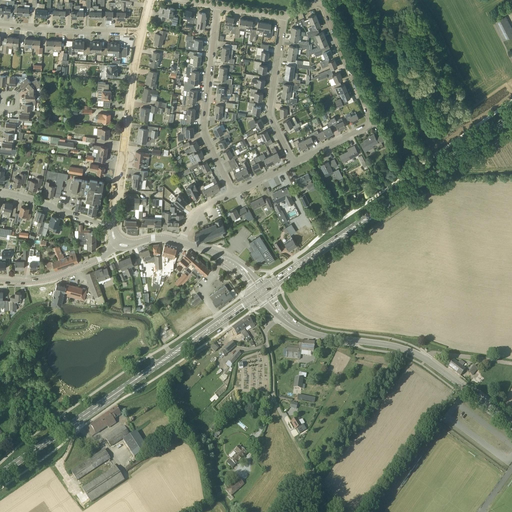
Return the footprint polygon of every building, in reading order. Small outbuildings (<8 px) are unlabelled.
[(15,1),(14,1),(10,0),(6,0),(5,0),(4,13),(10,13),(11,11),(13,11),(14,3),(15,1)] [(125,12),(126,2),(126,1),(121,0),(115,0),(115,2),(115,3),(115,7),(122,7),(122,12),(117,12),(117,19),(125,19),(125,12)] [(115,8),(115,7),(115,3),(109,2),(109,7),(110,7),(109,12),(106,12),(105,19),(113,19),(113,8),(115,8)] [(175,8),(168,7),(167,8),(160,7),(158,19),(165,20),(166,16),(169,16),(169,18),(173,19),(173,16),(175,8)] [(192,30),(193,24),(194,18),(191,18),(192,11),(185,10),(183,17),(187,18),(186,27),(191,28),(191,29),(192,30)] [(205,21),(206,17),(205,17),(205,13),(198,12),(197,18),(195,18),(194,23),(196,23),(196,27),(204,28),(205,21)] [(306,25),(310,23),(318,20),(316,14),(308,17),(309,20),(305,22),(303,19),(301,20),(303,26),(306,25)] [(503,40),(511,36),(506,24),(509,23),(505,17),(503,18),(502,15),(496,18),(498,21),(494,22),(503,40)] [(235,34),(236,27),(232,26),(234,18),(226,16),(225,24),(229,24),(228,29),(231,30),(231,33),(235,34)] [(244,31),(246,20),(240,19),(239,26),(239,27),(236,27),(235,34),(234,38),(239,38),(240,30),(244,31)] [(251,28),(253,21),(246,20),(244,31),(251,32),(249,41),(252,41),(254,30),(251,29),(251,28)] [(306,32),(307,35),(318,30),(317,28),(320,26),(318,20),(310,23),(312,26),(309,28),(309,29),(308,29),(309,31),(310,30),(310,31),(306,32)] [(263,33),(264,23),(258,22),(257,29),(257,30),(254,30),(252,41),(255,41),(256,37),(256,34),(259,34),(260,33),(263,33)] [(266,36),(266,37),(272,38),(273,28),(270,28),(271,24),(264,23),(263,33),(266,34),(266,36)] [(304,35),(305,32),(299,31),(300,28),(292,27),(291,33),(304,35)] [(167,34),(168,32),(166,31),(160,30),(159,34),(155,33),(154,37),(155,37),(154,45),(161,46),(164,35),(165,35),(165,33),(167,34)] [(319,33),(318,30),(307,35),(309,38),(315,35),(316,38),(314,39),(315,42),(325,38),(323,32),(319,33)] [(304,35),(291,33),(290,40),(294,40),(293,43),(305,45),(309,46),(309,42),(306,41),(306,42),(298,41),(299,35),(304,36),(304,35)] [(198,48),(202,48),(202,40),(193,39),(193,36),(187,35),(186,41),(188,41),(192,49),(197,50),(198,48)] [(12,49),(13,37),(7,37),(6,44),(3,43),(2,53),(8,54),(9,48),(12,49)] [(328,44),(325,38),(315,42),(316,44),(319,43),(320,47),(310,51),(311,54),(325,48),(324,45),(328,44)] [(32,47),(33,39),(25,39),(24,50),(27,50),(28,46),(32,47)] [(42,54),(43,47),(40,47),(40,40),(33,39),(32,47),(36,47),(36,53),(42,54)] [(54,48),(54,40),(46,40),(46,51),(49,51),(49,48),(54,48)] [(61,52),(62,41),(54,40),(54,48),(53,51),(58,52),(61,52)] [(78,50),(78,40),(75,40),(75,41),(72,41),(72,46),(69,46),(69,53),(75,54),(75,49),(78,50)] [(86,54),(87,47),(84,47),(84,41),(82,41),(82,40),(78,40),(78,50),(81,50),(81,51),(83,51),(83,53),(86,54)] [(95,51),(96,41),(93,41),(93,42),(90,42),(90,47),(87,47),(86,54),(89,54),(91,54),(92,53),(92,51),(95,51)] [(104,55),(104,48),(101,48),(102,42),(99,42),(99,41),(96,41),(95,51),(101,51),(101,54),(104,55)] [(113,52),(114,42),(110,42),(110,43),(108,43),(108,48),(104,48),(104,55),(107,55),(107,53),(110,53),(110,52),(113,52)] [(122,47),(122,49),(119,49),(119,44),(117,43),(117,42),(114,42),(113,52),(116,52),(116,56),(122,56),(126,57),(127,47),(122,47)] [(305,45),(293,43),(293,46),(289,46),(288,52),(296,53),(297,49),(302,50),(302,48),(305,48),(305,45)] [(236,50),(236,45),(225,44),(225,47),(222,46),(221,53),(233,54),(233,50),(236,50)] [(268,59),(269,52),(263,51),(263,48),(257,48),(256,57),(260,58),(268,59)] [(326,51),(325,48),(311,54),(312,54),(314,57),(316,57),(320,55),(321,57),(324,56),(325,59),(333,56),(330,49),(326,51)] [(193,63),(193,64),(195,65),(200,65),(200,58),(201,55),(197,55),(197,52),(190,51),(190,53),(190,56),(194,57),(193,58),(192,59),(192,63),(193,63)] [(157,67),(160,53),(153,52),(151,60),(150,60),(149,61),(150,61),(149,65),(157,67)] [(234,64),(234,59),(232,59),(233,54),(221,53),(221,59),(223,60),(223,63),(234,64)] [(329,62),(328,59),(320,62),(321,65),(322,68),(325,67),(329,65),(331,69),(337,67),(334,59),(329,62)] [(266,73),(267,66),(261,65),(261,62),(255,61),(254,68),(258,69),(258,72),(266,73)] [(117,77),(117,69),(116,69),(116,65),(107,64),(106,71),(101,71),(100,78),(107,79),(107,76),(117,77)] [(188,64),(188,67),(186,67),(186,73),(186,76),(188,77),(198,78),(199,71),(196,71),(197,68),(195,68),(195,65),(193,64),(188,64)] [(232,71),(233,65),(223,64),(223,67),(220,66),(219,73),(226,74),(227,71),(232,71)] [(154,84),(157,72),(149,71),(148,78),(146,78),(145,83),(150,84),(149,87),(156,89),(157,84),(154,84)] [(300,83),(300,80),(297,80),(298,73),(293,73),(293,72),(285,71),(284,78),(289,79),(289,81),(300,83)] [(328,77),(329,80),(334,78),(335,82),(342,79),(339,72),(333,75),(332,72),(327,74),(322,76),(318,78),(319,81),(328,77)] [(26,77),(26,73),(22,73),(22,77),(15,76),(15,77),(10,76),(9,83),(9,86),(15,87),(15,83),(20,84),(26,77)] [(231,84),(232,79),(226,78),(226,74),(219,73),(218,79),(221,80),(221,83),(231,84)] [(264,87),(265,80),(259,79),(259,76),(246,74),(246,77),(253,78),(252,82),(256,83),(256,85),(264,87)] [(5,76),(0,75),(0,85),(5,86),(5,83),(9,83),(10,76),(5,75),(5,76)] [(30,82),(27,77),(26,77),(20,84),(19,84),(24,89),(26,86),(29,89),(40,85),(40,84),(41,80),(38,81),(36,79),(31,82),(31,81),(30,82)] [(198,78),(188,77),(187,81),(185,81),(184,86),(195,87),(195,84),(198,84),(198,78)] [(306,85),(300,84),(300,83),(289,81),(288,84),(283,84),(282,90),(294,92),(295,92),(295,89),(298,90),(298,86),(301,87),(301,85),(306,85)] [(108,90),(109,84),(105,84),(103,82),(98,82),(97,91),(98,91),(97,100),(104,101),(103,107),(110,107),(110,102),(111,102),(112,95),(111,95),(111,91),(108,90)] [(341,85),(340,82),(330,86),(333,91),(335,90),(337,95),(347,91),(344,84),(341,85)] [(233,84),(231,84),(221,83),(220,86),(218,85),(217,92),(228,93),(232,93),(233,84)] [(36,94),(36,89),(41,87),(40,85),(29,89),(28,94),(25,93),(25,99),(26,100),(36,100),(35,100),(35,94),(36,94)] [(196,96),(197,90),(194,90),(195,87),(184,86),(184,90),(186,91),(186,95),(196,96)] [(156,96),(157,91),(151,90),(152,89),(144,88),(142,100),(150,101),(151,95),(156,96)] [(262,100),(263,93),(257,92),(257,89),(251,88),(250,96),(254,96),(254,99),(262,100)] [(287,105),(290,105),(293,104),(296,102),(297,99),(293,99),(294,92),(282,90),(281,97),(286,97),(285,100),(286,100),(287,105)] [(350,98),(347,91),(337,95),(341,94),(343,98),(341,100),(340,99),(335,101),(338,107),(339,106),(339,107),(343,105),(343,104),(348,102),(347,99),(350,98)] [(228,93),(217,92),(216,98),(219,99),(219,101),(226,102),(228,93)] [(196,96),(186,95),(186,96),(185,95),(184,100),(182,100),(182,104),(193,105),(193,103),(196,103),(196,96)] [(35,105),(36,100),(26,100),(26,104),(22,103),(22,109),(23,109),(30,110),(32,110),(32,104),(35,105)] [(232,108),(232,107),(233,103),(226,103),(226,102),(219,101),(218,104),(216,104),(215,111),(222,112),(223,107),(232,108)] [(255,103),(253,103),(249,102),(248,109),(252,110),(252,113),(260,114),(261,107),(255,106),(255,103)] [(194,115),(195,109),(192,108),(193,105),(182,104),(181,109),(188,110),(187,114),(194,115)] [(293,104),(290,105),(287,105),(287,108),(280,108),(280,116),(287,116),(287,112),(291,112),(291,108),(293,108),(293,105),(293,104)] [(148,121),(148,120),(149,112),(149,109),(141,108),(140,113),(141,113),(140,120),(148,121)] [(30,110),(23,109),(22,113),(19,113),(19,119),(24,120),(29,120),(29,114),(30,114),(30,110)] [(226,118),(226,112),(222,112),(215,111),(214,117),(217,117),(217,120),(223,121),(223,118),(226,118)] [(110,122),(110,114),(100,113),(99,116),(96,116),(94,117),(94,119),(96,121),(100,121),(110,122)] [(187,115),(184,114),(183,119),(181,118),(180,123),(191,124),(191,121),(194,122),(194,115),(187,114),(187,115)] [(359,120),(356,114),(351,116),(350,114),(345,116),(348,121),(351,120),(352,123),(359,120)] [(255,122),(253,117),(246,117),(251,128),(252,128),(253,131),(257,129),(264,125),(261,119),(255,122)] [(336,121),(334,117),(330,119),(332,123),(334,128),(337,127),(339,130),(346,126),(341,118),(336,121)] [(16,123),(16,122),(17,119),(9,118),(9,122),(6,122),(5,128),(7,128),(15,129),(16,123)] [(297,123),(296,120),(293,121),(291,118),(289,119),(283,122),(287,129),(293,126),(294,129),(297,127),(300,126),(299,123),(299,122),(297,123)] [(326,136),(333,133),(332,130),(334,128),(332,123),(327,125),(328,128),(323,130),(326,136)] [(220,125),(213,129),(217,136),(222,133),(223,136),(229,133),(236,129),(235,128),(228,131),(227,128),(225,129),(225,128),(222,130),(220,125)] [(156,138),(158,127),(151,126),(148,126),(148,130),(139,129),(138,138),(137,137),(137,142),(146,143),(147,136),(151,137),(156,138)] [(186,128),(186,127),(181,127),(182,133),(180,133),(180,134),(177,134),(178,140),(184,139),(184,136),(186,136),(194,136),(193,128),(186,128)] [(14,133),(15,129),(7,128),(7,132),(4,132),(3,138),(13,139),(14,133)] [(109,138),(109,129),(97,128),(97,134),(101,135),(100,138),(109,138)] [(271,140),(266,130),(260,133),(260,134),(257,135),(258,139),(262,137),(264,141),(264,140),(266,143),(271,140)] [(318,133),(317,130),(312,132),(315,138),(318,137),(319,140),(326,136),(323,130),(318,133)] [(307,146),(314,142),(313,139),(315,138),(312,132),(308,135),(309,137),(304,140),(307,146)] [(221,148),(228,145),(226,141),(230,139),(229,137),(231,136),(229,133),(223,136),(225,139),(218,142),(221,148)] [(364,141),(360,143),(365,152),(373,147),(372,146),(381,142),(385,140),(382,135),(376,138),(374,134),(370,136),(370,137),(363,140),(364,141)] [(13,143),(13,139),(3,138),(6,138),(5,142),(2,142),(2,148),(12,149),(12,143),(13,143)] [(299,142),(298,140),(293,142),(296,147),(299,146),(300,149),(307,146),(304,140),(299,142)] [(185,150),(186,152),(187,154),(199,147),(196,141),(189,144),(190,145),(191,147),(185,150)] [(107,154),(108,147),(94,144),(93,148),(100,150),(100,153),(107,154)] [(358,154),(354,146),(351,147),(347,149),(349,152),(346,153),(346,152),(339,155),(343,162),(358,154)] [(236,157),(235,155),(236,154),(234,151),(233,147),(229,149),(223,152),(227,159),(228,161),(234,158),(236,157)] [(277,152),(275,147),(271,149),(274,154),(270,155),(274,162),(281,159),(277,152)] [(201,150),(194,153),(197,160),(204,156),(201,150)] [(149,157),(149,153),(145,153),(136,151),(134,165),(137,166),(137,167),(140,167),(141,166),(143,166),(145,157),(149,157)] [(107,154),(100,153),(97,153),(96,156),(86,154),(85,160),(93,162),(93,159),(105,161),(107,154)] [(265,158),(263,154),(259,156),(262,161),(264,160),(267,166),(274,162),(270,155),(265,158)] [(254,172),(262,168),(259,163),(262,161),(259,156),(254,159),(254,160),(249,162),(251,166),(254,172)] [(239,167),(238,167),(234,158),(228,161),(232,171),(234,173),(237,180),(243,177),(239,167)] [(337,166),(334,159),(328,162),(328,161),(321,165),(322,167),(318,169),(322,176),(325,174),(325,173),(332,169),(337,166)] [(243,165),(239,167),(243,177),(250,174),(246,168),(249,166),(246,160),(242,163),(243,165)] [(204,171),(210,168),(206,161),(200,164),(199,165),(198,162),(193,165),(190,166),(192,170),(197,167),(199,170),(200,173),(204,171)] [(104,175),(105,168),(98,167),(98,165),(90,164),(89,170),(97,171),(97,174),(104,175)] [(69,166),(68,173),(82,175),(83,169),(69,166)] [(67,181),(67,180),(68,174),(48,169),(46,177),(56,179),(55,186),(48,185),(49,182),(46,181),(44,192),(47,192),(46,195),(53,196),(58,197),(60,197),(62,188),(63,188),(63,186),(62,186),(63,180),(67,181)] [(147,179),(148,171),(140,170),(140,175),(133,175),(132,179),(133,179),(132,187),(134,187),(141,188),(142,179),(147,179)] [(206,179),(208,178),(207,175),(212,173),(211,170),(204,173),(206,179)] [(21,182),(24,183),(26,175),(20,173),(19,177),(15,176),(13,185),(20,186),(21,182)] [(312,183),(310,180),(311,179),(308,173),(297,179),(300,185),(306,182),(308,185),(307,185),(309,189),(314,186),(312,182),(312,183)] [(40,187),(42,179),(36,177),(35,182),(28,180),(26,186),(30,187),(29,188),(37,190),(37,186),(40,187)] [(220,189),(214,177),(211,179),(214,184),(210,186),(213,192),(220,189)] [(71,190),(72,190),(76,191),(87,194),(85,200),(90,201),(88,207),(81,206),(81,204),(76,203),(75,210),(79,211),(88,212),(87,212),(90,213),(90,215),(93,216),(94,214),(96,214),(97,208),(98,204),(98,201),(100,201),(103,185),(102,184),(102,182),(89,179),(88,180),(78,178),(77,179),(74,178),(73,180),(72,180),(70,187),(72,187),(71,190)] [(195,184),(193,185),(193,184),(188,186),(189,187),(186,188),(188,193),(191,192),(194,198),(199,196),(198,195),(200,194),(200,195),(195,184)] [(213,192),(210,186),(209,184),(204,186),(203,185),(199,187),(203,196),(206,194),(207,196),(213,192)] [(291,196),(287,187),(283,189),(283,188),(282,189),(282,190),(280,191),(280,189),(272,193),(277,203),(285,199),(288,205),(293,202),(290,196),(291,196)] [(179,193),(176,197),(177,198),(184,204),(187,202),(183,198),(184,198),(179,193)] [(305,206),(309,204),(305,195),(300,197),(305,206)] [(265,203),(262,197),(256,200),(250,202),(254,209),(265,203)] [(139,209),(139,204),(139,198),(134,198),(134,206),(127,206),(127,209),(139,209)] [(177,198),(174,201),(178,206),(179,205),(183,208),(185,205),(184,204),(177,198)] [(267,208),(272,205),(268,198),(265,200),(267,204),(261,207),(263,210),(263,209),(264,211),(268,210),(267,208)] [(10,218),(11,211),(13,204),(5,202),(5,203),(3,213),(7,214),(7,217),(10,218)] [(25,207),(22,206),(22,207),(21,206),(19,214),(16,213),(15,219),(14,223),(18,223),(18,221),(20,221),(21,221),(23,215),(25,216),(25,219),(29,220),(31,214),(28,213),(28,211),(27,210),(28,208),(25,207)] [(253,218),(247,206),(245,207),(237,211),(236,208),(230,211),(233,219),(239,215),(240,217),(245,214),(248,221),(253,218)] [(37,233),(41,234),(45,222),(42,221),(44,213),(37,211),(34,219),(35,219),(38,220),(37,224),(37,225),(39,226),(37,233)] [(170,227),(171,215),(170,215),(170,212),(162,212),(161,218),(161,227),(167,227),(168,227),(170,227)] [(183,215),(176,215),(171,215),(170,227),(179,228),(179,224),(182,224),(183,215)] [(58,224),(60,218),(52,216),(49,223),(47,228),(53,230),(59,232),(62,225),(58,224)] [(131,227),(138,227),(138,223),(138,218),(136,218),(134,216),(132,216),(131,218),(131,220),(126,219),(126,220),(126,226),(128,226),(128,227),(128,228),(129,228),(130,229),(130,228),(131,227)] [(223,223),(221,219),(215,221),(215,223),(213,224),(212,223),(212,225),(209,226),(209,225),(206,226),(206,227),(203,228),(203,227),(202,227),(203,228),(200,230),(200,231),(198,232),(195,233),(196,235),(195,236),(195,235),(195,236),(196,239),(196,240),(197,240),(198,239),(199,242),(201,241),(204,240),(204,241),(207,240),(208,241),(220,236),(221,236),(227,234),(225,229),(223,223)] [(291,224),(286,227),(288,232),(290,235),(296,232),(291,224)] [(89,230),(87,230),(78,230),(78,240),(89,240),(89,241),(96,241),(96,237),(97,237),(97,234),(96,234),(96,232),(89,232),(89,230)] [(254,261),(255,260),(256,261),(257,262),(258,262),(259,263),(265,259),(268,264),(275,260),(259,236),(253,240),(249,243),(254,250),(249,253),(254,260),(254,261)] [(289,251),(297,245),(292,237),(284,242),(289,251)] [(85,243),(87,243),(87,249),(96,249),(96,241),(89,241),(89,240),(78,240),(78,244),(85,244),(85,243)] [(279,251),(283,249),(278,241),(275,244),(277,248),(278,249),(279,251)] [(151,255),(149,249),(148,249),(145,250),(139,252),(140,257),(143,256),(145,263),(149,262),(148,259),(152,258),(152,260),(155,260),(156,273),(154,273),(153,282),(160,284),(160,281),(161,275),(162,273),(164,274),(164,268),(163,255),(160,255),(159,244),(152,245),(153,254),(156,253),(157,255),(151,255)] [(177,247),(165,244),(163,253),(163,255),(164,268),(164,274),(169,275),(171,270),(173,271),(173,260),(175,261),(177,257),(175,256),(177,247)] [(63,258),(59,246),(55,247),(59,259),(52,262),(52,261),(51,262),(50,261),(46,263),(48,269),(54,266),(55,270),(62,268),(79,262),(74,250),(69,252),(70,256),(63,258)] [(16,261),(15,268),(24,268),(24,261),(24,259),(28,259),(28,249),(24,249),(24,250),(23,256),(21,256),(21,261),(16,261)] [(39,265),(39,256),(33,256),(34,249),(30,249),(28,261),(31,262),(30,268),(38,268),(37,265),(39,265)] [(190,262),(195,256),(188,250),(178,262),(177,262),(183,268),(189,262),(190,262)] [(0,261),(0,268),(6,268),(5,258),(11,257),(11,251),(5,252),(2,252),(2,261),(0,261)] [(135,268),(139,267),(135,258),(132,259),(130,256),(129,256),(127,257),(124,259),(131,274),(134,273),(131,265),(134,264),(135,268)] [(196,268),(201,262),(195,256),(190,262),(189,262),(183,268),(186,270),(191,264),(196,268)] [(131,274),(124,259),(118,261),(122,269),(124,268),(127,276),(131,274)] [(204,276),(207,274),(210,270),(201,262),(196,268),(191,273),(195,277),(197,275),(198,275),(200,272),(204,276)] [(110,275),(107,267),(100,270),(99,269),(95,271),(98,280),(110,275)] [(105,301),(94,271),(86,274),(97,304),(102,302),(104,308),(106,307),(104,302),(105,301)] [(179,286),(181,283),(191,273),(190,273),(188,275),(184,272),(175,282),(179,286)] [(183,284),(192,275),(191,273),(181,283),(183,284)] [(66,286),(57,284),(51,305),(61,307),(66,291),(68,292),(67,295),(84,300),(87,289),(67,284),(66,286)] [(229,291),(225,286),(210,296),(217,307),(224,301),(225,303),(233,297),(229,291)] [(21,300),(21,293),(15,292),(15,296),(11,296),(11,301),(10,301),(10,310),(17,310),(17,305),(16,305),(15,300),(21,300)] [(194,306),(202,300),(197,294),(189,300),(194,306)] [(241,322),(246,329),(249,326),(251,329),(255,326),(248,316),(241,322)] [(244,338),(247,335),(244,330),(246,329),(241,322),(235,326),(244,338)] [(314,352),(315,342),(300,341),(299,347),(288,346),(287,357),(300,359),(300,354),(301,354),(301,351),(314,352)] [(227,354),(236,346),(232,342),(223,349),(221,352),(222,353),(224,355),(226,353),(227,354)] [(215,343),(211,347),(215,352),(219,348),(215,343)] [(229,368),(232,364),(241,355),(238,352),(226,365),(229,368)] [(453,360),(448,367),(460,376),(466,369),(453,360)] [(472,375),(477,368),(474,366),(468,373),(472,375)] [(224,373),(219,378),(223,382),(228,377),(224,373)] [(301,389),(303,379),(295,378),(293,388),(301,389)] [(108,428),(116,422),(114,419),(121,414),(116,408),(90,426),(87,428),(93,436),(96,434),(96,435),(107,427),(108,428)] [(295,429),(301,426),(305,423),(300,416),(300,415),(297,416),(298,417),(291,422),(295,429)] [(111,447),(129,435),(124,426),(105,438),(111,447)] [(134,458),(148,449),(137,432),(123,441),(134,458)] [(232,468),(246,454),(239,446),(234,451),(237,454),(227,463),(232,468)] [(77,481),(110,459),(104,449),(71,472),(77,481)] [(91,503),(125,481),(116,467),(82,489),(91,503)] [(231,496),(244,485),(240,479),(237,476),(227,485),(229,488),(226,491),(231,496)]
